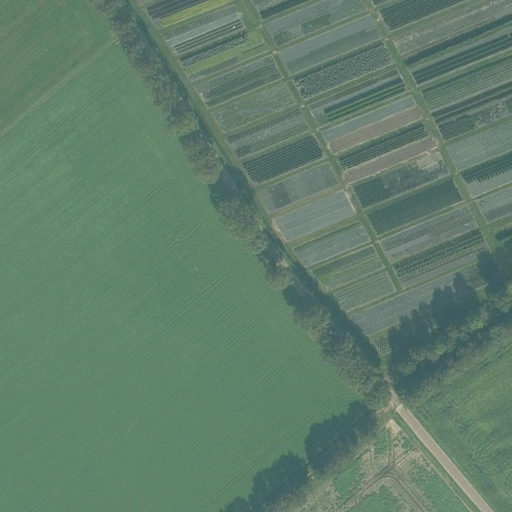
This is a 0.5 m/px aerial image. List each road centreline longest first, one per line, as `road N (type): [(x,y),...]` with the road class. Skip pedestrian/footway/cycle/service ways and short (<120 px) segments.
road 1 (unclassified): [(487,511),(271,250),(115,0)]
road 2 (track): [(381,386),(511,295)]
